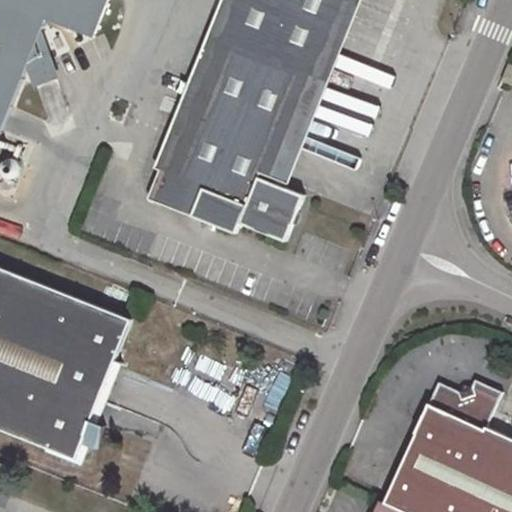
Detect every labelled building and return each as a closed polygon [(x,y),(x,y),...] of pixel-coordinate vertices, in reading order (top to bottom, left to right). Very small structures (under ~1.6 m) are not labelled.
[(95,36),(109,0),(0,0),(0,138),(48,17),(95,36)] [(231,0),(229,7),(334,49),(353,0),(231,0)] [(334,49),(229,7),(216,40),(236,47),(184,176),(165,169),(154,199),(240,233),(244,221),(289,239),(306,194),(281,183),(262,176),(302,74),(322,81),(334,49)] [(216,40),(165,169),(184,176),(236,47),(216,40)] [(511,62),(510,62),(502,82),(511,85),(511,62)] [(281,183),(322,81),(302,74),(262,176),(281,183)] [(133,320),(0,267),(0,427),(78,458),(84,442),(99,447),(108,424),(94,419),(133,320)] [(418,436),(386,503),(406,511),(511,511),(511,437),(488,427),(504,392),(477,380),(473,389),(475,395),(464,398),(462,393),(440,382),(416,434),(418,436)] [(466,385),(462,393),(464,398),(475,395),(473,389),(466,385)] [(406,511),(386,503),(382,500),(376,511),(406,511)]
